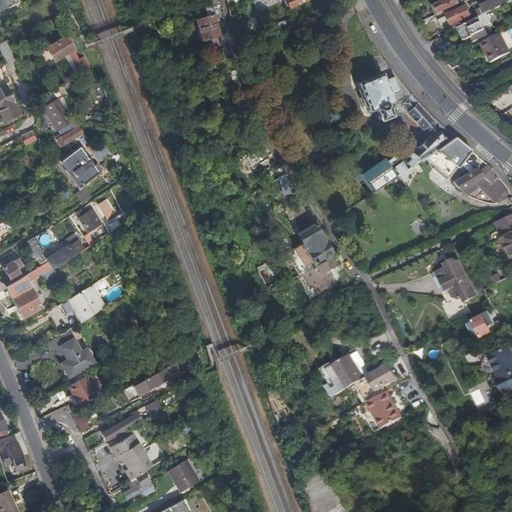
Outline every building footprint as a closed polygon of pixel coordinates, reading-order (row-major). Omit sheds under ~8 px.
[(0,0),(0,12),(18,4),(15,0),(0,0)] [(285,0),(286,1),(285,3),(288,8),(290,8),(290,9),(298,5),(299,6),(309,1),(308,0),(285,0)] [(461,5),(458,0),(449,0),(437,5),(441,14),(461,5)] [(481,19),(487,16),(511,2),(511,0),(497,0),(481,7),(482,10),(477,13),(480,19),(481,19)] [(461,22),(466,20),(472,17),(467,7),(449,16),(456,30),(463,27),(461,22)] [(206,11),(209,19),(215,17),(220,16),(218,10),(214,11),(213,8),(206,11)] [(249,31),(260,27),(255,16),(245,20),(249,31)] [(466,20),(468,25),(477,21),(475,16),(472,17),(466,20)] [(481,19),(484,25),(490,22),(487,16),(481,19)] [(206,42),(212,40),(221,37),(215,17),(209,19),(200,21),(206,42)] [(468,25),(460,29),(466,41),(475,36),(478,41),(489,35),(484,25),(481,19),(480,19),(477,21),(468,25)] [(221,37),(212,40),(213,45),(218,44),(220,51),(232,47),(228,34),(221,37)] [(502,34),(482,44),(492,63),(511,53),(502,34)] [(76,56),(66,40),(48,51),(54,63),(65,56),(71,66),(74,64),(79,74),(88,69),(83,59),(79,61),(76,55),(76,56)] [(0,46),(0,53),(6,65),(8,68),(16,63),(6,44),(0,46)] [(373,121),(384,117),(380,105),(387,102),(384,96),(394,92),(388,77),(378,81),(376,75),(351,84),(353,89),(360,107),(362,112),(369,109),(373,121)] [(19,117),(6,88),(0,90),(0,117),(3,124),(19,117)] [(433,138),(436,140),(439,138),(445,145),(455,139),(440,125),(413,97),(402,103),(411,112),(409,114),(423,130),(425,128),(433,138)] [(65,126),(72,122),(59,101),(43,111),(56,132),(65,126)] [(73,129),(78,127),(74,121),(72,122),(65,126),(69,132),(73,129)] [(84,136),(78,127),(73,129),(74,132),(58,141),(62,148),(84,136)] [(425,159),(445,145),(439,138),(436,140),(433,138),(429,141),(428,140),(413,154),(414,155),(410,159),(411,161),(407,164),(411,169),(425,159)] [(447,177),(470,151),(455,139),(445,145),(425,159),(447,177)] [(109,169),(93,146),(88,149),(99,165),(95,168),(82,149),(61,163),(67,172),(70,170),(76,178),(82,187),(109,169)] [(261,148),(235,164),(237,167),(241,165),(248,160),(253,170),(260,166),(261,169),(265,167),(264,164),(271,160),(261,148)] [(248,160),(241,165),(247,174),(253,170),(248,160)] [(391,177),(401,170),(395,162),(389,167),(389,168),(387,170),(379,160),(357,175),(368,192),(391,177)] [(457,190),(458,189),(477,179),(497,200),(509,191),(508,190),(492,170),(481,177),(477,169),(453,182),(457,190)] [(73,193),(81,205),(92,198),(84,187),(73,193)] [(43,191),(37,195),(42,202),(47,198),(43,191)] [(113,216),(107,206),(100,210),(106,220),(113,216)] [(86,234),(100,226),(92,212),(88,214),(85,210),(76,214),(79,219),(78,220),(86,234)] [(276,216),(281,226),(291,220),(291,219),(285,210),(276,216)] [(511,217),(498,224),(511,253),(511,217)] [(286,255),(298,278),(302,276),(329,260),(329,259),(330,258),(330,257),(330,255),(331,254),(316,227),(298,236),(303,245),(286,255)] [(88,236),(84,239),(89,248),(94,245),(88,236)] [(43,256),(33,239),(26,244),(36,260),(43,256)] [(70,248),(46,262),(47,263),(50,268),(51,270),(52,271),(75,257),(70,248)] [(9,259),(12,264),(17,261),(14,256),(9,259)] [(46,262),(43,256),(36,260),(40,268),(43,266),(47,263),(46,262)] [(337,267),(333,258),(329,260),(302,276),(308,288),(330,275),(329,275),(325,277),(324,274),(337,267)] [(447,267),(437,272),(447,292),(450,290),(454,297),(461,300),(464,298),(464,300),(477,294),(459,261),(454,259),(445,263),(447,267)] [(17,261),(12,264),(2,270),(10,283),(20,276),(17,272),(21,269),(17,261)] [(40,268),(37,269),(41,276),(51,270),(50,268),(47,263),(43,266),(40,268)] [(266,287),(275,283),(266,263),(257,268),(266,287)] [(6,288),(5,289),(21,320),(42,310),(29,284),(41,276),(37,269),(30,273),(25,277),(6,288)] [(447,292),(437,272),(432,275),(443,294),(447,292)] [(336,287),(330,275),(308,288),(310,291),(313,289),(318,297),(336,287)] [(96,297),(90,288),(59,306),(64,315),(73,310),(76,315),(75,316),(80,325),(105,309),(98,296),(96,297)] [(479,296),(477,294),(464,300),(466,302),(479,296)] [(353,313),(359,310),(353,300),(347,303),(353,313)] [(474,321),(474,322),(482,336),(483,338),(493,333),(490,327),(495,324),(489,313),(474,321)] [(482,336),(474,322),(468,324),(476,339),(482,336)] [(65,346),(60,337),(48,345),(53,354),(60,350),(71,367),(65,371),(69,379),(94,364),(86,351),(81,354),(73,341),(65,346)] [(511,353),(510,349),(491,358),(500,378),(498,380),(505,393),(511,389),(511,353)] [(335,365),(349,389),(366,379),(352,355),(335,365)] [(144,381),(149,390),(179,374),(174,365),(144,381)] [(398,381),(389,366),(369,377),(377,392),(398,381)] [(97,400),(85,379),(67,390),(79,410),(97,400)] [(141,402),(151,397),(148,391),(149,390),(144,381),(128,390),(130,393),(136,391),(141,402)] [(472,392),(477,406),(487,403),(481,388),(472,392)] [(369,405),(383,431),(403,420),(396,406),(394,407),(387,395),(369,405)] [(157,405),(155,402),(145,407),(147,411),(157,405)] [(159,403),(157,405),(147,411),(150,418),(163,410),(159,403)] [(142,422),(136,412),(130,415),(132,419),(103,436),(106,443),(142,422)] [(73,419),(77,429),(89,423),(84,414),(73,419)] [(128,484),(151,470),(131,436),(108,450),(128,484)] [(0,441),(0,450),(5,449),(14,473),(24,469),(12,437),(0,441)] [(197,483),(185,462),(166,472),(179,494),(197,483)] [(155,493),(149,483),(145,474),(135,481),(138,487),(142,493),(145,498),(155,493)] [(126,502),(142,493),(138,487),(122,495),(126,502)] [(0,511),(12,511),(5,493),(0,495),(0,511)] [(188,511),(189,511),(183,500),(161,511),(188,511)]
